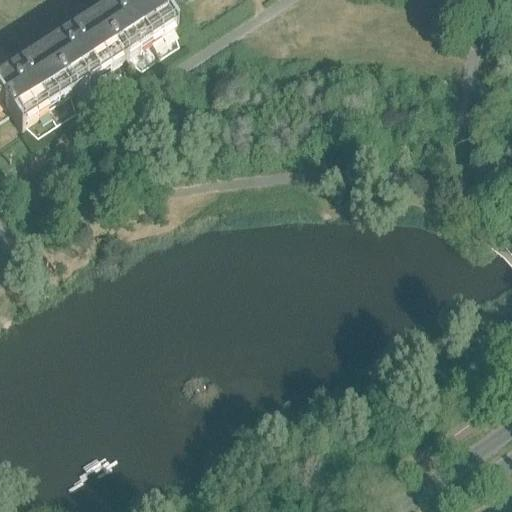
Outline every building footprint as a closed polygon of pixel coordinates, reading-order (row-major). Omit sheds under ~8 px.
[(178,35),(167,19),(154,0),(134,0),(124,7),(97,25),(125,69),(128,67),(140,78),(179,53),(173,37),(176,35),(177,36),(178,35)] [(197,0),(154,0),(167,19),(197,0)] [(125,69),(97,25),(45,58),(73,102),(76,100),(89,111),(127,86),(122,71),(125,69)] [(73,102),(45,58),(0,87),(0,102),(11,121),(21,137),(23,136),(22,135),(25,134),(37,145),(75,120),(70,104),(73,102)] [(0,127),(11,121),(0,102),(0,127)]
